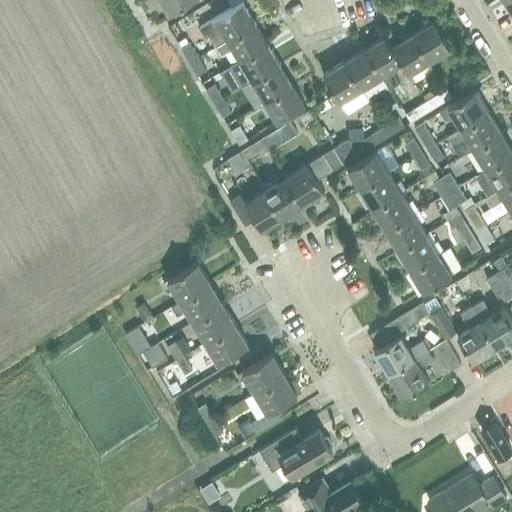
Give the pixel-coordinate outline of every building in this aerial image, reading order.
[(162,0),(170,12),(189,0),(162,0)] [(242,0),(233,6),(200,25),(207,36),(209,35),(216,45),(228,37),(256,21),(243,0),(242,0)] [(434,19),(413,31),(430,60),(434,57),(451,47),(434,19)] [(228,37),(216,45),(221,54),(234,46),(241,58),(268,41),(256,21),(228,37)] [(393,44),(392,44),(404,63),(410,72),(430,60),(413,31),(393,44)] [(387,34),(366,46),(383,75),(390,88),(400,82),(392,70),(404,63),(392,44),(393,44),(387,34)] [(241,58),(231,64),(237,73),(244,84),(253,78),(281,62),(268,41),(241,58)] [(182,47),(190,60),(199,55),(191,42),(182,47)] [(366,46),(345,59),(363,87),(383,75),(366,46)] [(207,69),(199,55),(190,60),(199,74),(207,69)] [(345,59),(324,72),(337,92),(342,100),(349,112),(370,99),(363,87),(345,59)] [(281,62),(253,78),(265,99),(293,82),(281,62)] [(468,74),(454,82),(460,91),(473,82),(468,74)] [(215,101),(224,96),(215,82),(207,87),(215,101)] [(293,82),(265,99),(277,120),(306,103),(293,82)] [(447,87),(427,99),(432,108),(446,100),(453,95),(447,87)] [(448,105),(439,111),(445,121),(454,115),(461,126),(489,109),(476,88),(459,98),(448,105)] [(232,110),(224,97),(224,96),(215,101),(223,115),(232,110)] [(432,108),(427,99),(413,108),(406,112),(411,121),(432,108)] [(461,126),(447,135),(453,145),(467,136),(473,147),(502,129),(489,109),(461,126)] [(385,125),(391,134),(404,126),(399,117),(393,121),(390,115),(388,111),(380,115),(385,125)] [(436,141),(428,128),(424,121),(415,126),(428,146),(436,141)] [(240,124),(232,129),(240,143),(249,138),(240,124)] [(268,145),(282,136),(289,132),(284,124),(277,128),(263,136),(268,145)] [(348,137),(334,146),(344,162),(391,134),(385,125),(365,138),(349,139),(348,137)] [(511,146),(502,129),(473,147),(486,167),(511,151),(511,146)] [(248,157),(257,152),(266,166),(277,159),(268,145),(263,136),(243,148),(248,157)] [(406,141),(414,155),(423,150),(414,136),(406,141)] [(436,141),(428,146),(436,160),(445,155),(436,141)] [(234,165),(248,157),(243,148),(229,157),(234,165)] [(361,188),(390,170),(377,149),(348,166),(361,188)] [(431,163),(423,150),(414,155),(423,169),(431,163)] [(511,151),(486,167),(476,173),(488,194),(499,187),(502,185),(511,179),(511,151)] [(308,162),(287,175),(304,203),(325,190),(318,178),(332,170),(322,153),(308,162)] [(390,170),(361,188),(374,208),(402,191),(390,170)] [(442,194),(450,189),(442,175),(439,177),(435,170),(426,176),(430,183),(434,181),(442,194)] [(442,175),(450,189),(459,184),(450,170),(442,175)] [(277,181),(267,187),(284,215),(304,203),(287,175),(286,175),(284,171),(275,177),(277,181)] [(488,194),(485,196),(487,199),(491,206),(505,197),(511,208),(511,207),(511,179),(502,185),(499,187),(488,194)] [(467,198),(459,184),(450,189),(459,203),(462,201),(466,208),(474,203),(475,202),(471,195),(467,198)] [(267,187),(246,200),(263,228),(284,215),(267,187)] [(448,210),(452,216),(460,211),(456,204),(459,203),(450,189),(442,194),(450,208),(448,210)] [(402,191),(374,208),(386,228),(415,211),(402,191)] [(470,215),(478,228),(486,223),(474,203),(466,208),(470,215)] [(399,249),(427,231),(415,211),(386,228),(399,249)] [(472,231),(465,218),(460,211),(452,216),(464,236),(472,231)] [(495,237),(486,223),(478,228),(486,242),(495,237)] [(440,252),(427,231),(399,249),(411,269),(440,252)] [(481,245),(472,231),(464,236),(473,251),(481,245)] [(453,273),(440,252),(411,269),(424,290),(453,273)] [(511,267),(510,264),(504,255),(494,261),(500,270),(499,271),(511,292),(511,267)] [(181,299),(211,281),(198,260),(169,278),(181,299)] [(503,302),(511,296),(511,292),(499,271),(488,278),(503,302)] [(194,320),(224,301),(211,281),(181,299),(172,305),(177,314),(187,308),(194,320)] [(130,293),(146,320),(154,316),(145,301),(139,291),(140,291),(138,288),(130,293)] [(511,317),(505,306),(493,314),(483,298),(471,306),(480,322),(482,320),(497,345),(511,335),(511,317)] [(423,300),(389,321),(396,332),(430,311),(423,300)] [(206,340),(236,322),(224,301),(194,320),(206,340)] [(432,313),(447,337),(459,330),(444,305),(432,313)] [(475,359),(497,345),(482,320),(480,322),(471,306),(461,312),(470,328),(459,334),(475,359)] [(154,316),(146,320),(155,335),(163,330),(154,316)] [(236,322),(206,340),(219,361),(249,343),(236,322)] [(376,349),(390,372),(429,348),(423,338),(410,347),(401,333),(376,349)] [(462,362),(451,345),(447,338),(436,344),(451,369),(462,362)] [(177,358),(184,353),(176,339),(168,344),(177,358)] [(168,357),(159,342),(158,341),(143,350),(153,366),(168,357)] [(435,357),(429,348),(390,372),(404,395),(430,379),(421,366),(435,357)] [(256,390),(286,372),(273,351),(243,370),(256,390)] [(184,353),(177,358),(186,372),(193,368),(184,353)] [(298,393),(286,372),(256,390),(268,411),(298,393)] [(198,406),(207,420),(215,415),(206,401),(198,406)] [(215,415),(207,420),(216,434),(223,430),(215,415)] [(255,429),(249,419),(239,425),(245,435),(255,429)] [(511,447),(495,420),(495,421),(483,428),(482,427),(482,428),(499,457),(500,456),(511,448),(511,447)] [(297,425),(280,436),(260,448),(273,469),(286,461),(294,474),(316,460),(333,450),(319,428),(298,441),(292,430),(298,426),(297,425)] [(436,509),(431,511),(479,511),(508,495),(505,491),(495,474),(480,483),(473,471),(430,498),(436,509)] [(324,477),(306,487),(300,491),(308,505),(306,506),(309,511),(346,511),(347,511),(364,502),(351,479),(332,491),(324,477)] [(214,478),(200,487),(209,501),(223,493),(214,478)]
